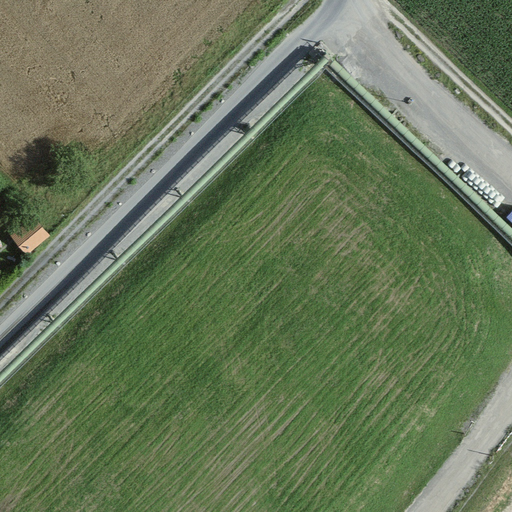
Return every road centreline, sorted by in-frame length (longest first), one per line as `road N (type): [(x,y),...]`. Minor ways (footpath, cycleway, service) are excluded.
road 1 (track): [(298,42),(0,340)]
road 2 (track): [(358,0),(412,77),(511,167)]
road 3 (track): [(511,399),(424,511)]
